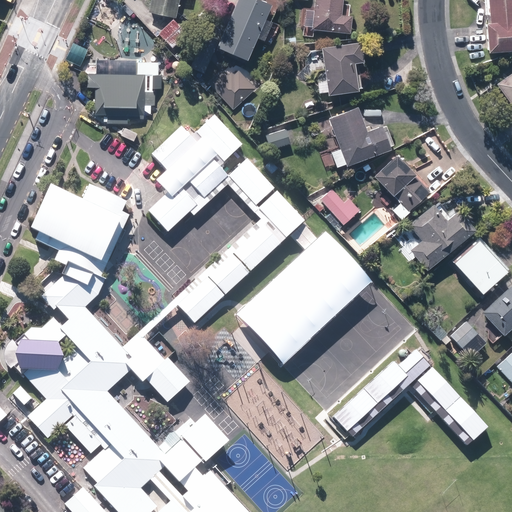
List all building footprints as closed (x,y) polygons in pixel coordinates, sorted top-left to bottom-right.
[(146,0),(144,10),(170,16),(173,0),(146,0)] [(233,0),(214,45),(243,58),(254,35),(260,38),(268,21),(261,18),(268,4),(258,0),(233,0)] [(302,27),(348,32),(350,16),(340,14),(341,0),(313,0),(313,10),(304,9),(302,27)] [(481,25),(484,54),(511,51),(511,0),(483,0),(486,25),(481,25)] [(156,35),(170,49),(184,35),(171,21),(156,35)] [(295,38),(282,39),(282,48),(295,48),(295,38)] [(192,67),(205,73),(217,47),(204,41),(192,67)] [(318,47),(324,94),(353,90),(350,62),(359,61),(357,42),(318,47)] [(105,122),(124,122),(124,117),(140,118),(141,104),(151,104),(152,90),(149,90),(149,87),(158,87),(158,73),(154,73),(154,62),(134,61),(134,59),(97,58),(97,73),(87,73),(86,85),(93,85),(92,113),(105,114),(105,122)] [(206,84),(230,109),(252,89),(236,71),(231,76),(228,73),(225,76),(220,71),(206,84)] [(511,72),(494,84),(511,109),(511,72)] [(326,151),(332,166),(341,163),(342,165),(385,148),(376,125),(361,130),(351,106),(324,117),(336,148),(326,151)] [(192,134),(220,164),(238,148),(210,118),(192,134)] [(123,127),(119,138),(134,143),(138,132),(123,127)] [(147,156),(164,174),(194,146),(177,128),(147,156)] [(263,135),(267,149),(287,143),(282,129),(263,135)] [(391,155),(370,176),(396,202),(389,209),(397,217),(425,189),(391,155)] [(183,182),(200,200),(223,179),(206,160),(183,182)] [(226,177),(253,206),(271,189),(244,160),(226,177)] [(145,213),(164,234),(193,207),(173,186),(145,213)] [(83,308),(97,295),(120,219),(114,216),(119,206),(82,189),(76,203),(46,188),(25,232),(32,235),(28,244),(58,259),(53,271),(37,286),(44,293),(39,297),(51,311),(55,309),(65,321),(83,308)] [(317,198),(340,223),(355,209),(345,198),(340,202),(328,188),(317,198)] [(255,210),(283,240),(302,223),(273,193),(255,210)] [(404,225),(417,240),(405,251),(422,271),(470,230),(453,210),(441,220),(428,204),(404,225)] [(171,301),(191,325),(192,324),(282,240),(261,218),(171,301)] [(246,307),(236,316),(281,364),(370,281),(325,233),(246,307)] [(505,268),(477,236),(449,262),(477,293),(505,268)] [(511,326),(511,284),(480,315),(501,337),(511,326)] [(242,511),(206,473),(200,479),(190,469),(197,463),(177,441),(161,457),(102,395),(127,371),(139,384),(161,363),(150,352),(155,347),(149,341),(144,345),(138,339),(122,354),(83,308),(65,321),(59,327),(51,319),(40,329),(29,329),(12,344),(10,341),(5,346),(2,350),(1,357),(4,364),(8,369),(11,367),(44,400),(25,418),(46,440),(70,416),(72,418),(62,426),(88,455),(98,446),(102,450),(80,471),(94,486),(90,489),(111,511),(149,511),(153,509),(136,491),(148,481),(167,501),(155,511),(242,511)] [(484,345),(464,323),(447,337),(449,339),(468,360),(484,345)] [(397,363),(392,358),(332,414),(346,429),(347,429),(352,434),(428,363),(420,356),(421,355),(414,347),(397,363)] [(511,353),(510,351),(492,368),(509,385),(511,381),(511,353)] [(486,425),(431,365),(411,384),(436,412),(465,443),(486,425)] [(178,436),(201,463),(225,442),(202,415),(178,436)] [(67,504),(75,511),(108,511),(85,487),(67,504)] [(0,511),(10,511),(2,501),(0,503),(0,511)]
